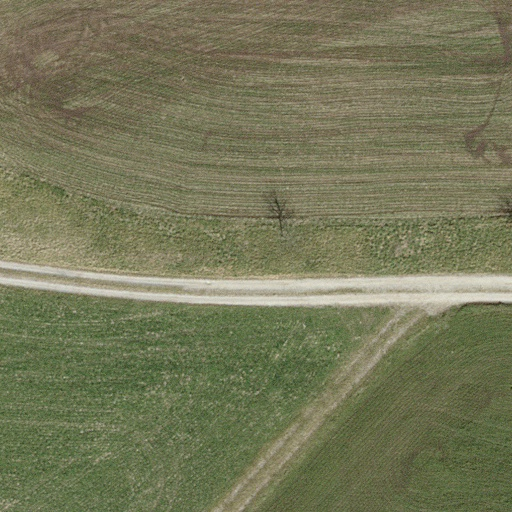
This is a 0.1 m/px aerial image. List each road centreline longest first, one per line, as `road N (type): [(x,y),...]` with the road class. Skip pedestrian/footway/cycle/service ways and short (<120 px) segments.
road 1 (track): [(511,293),(259,293),(0,274)]
road 2 (track): [(231,511),(441,290)]
